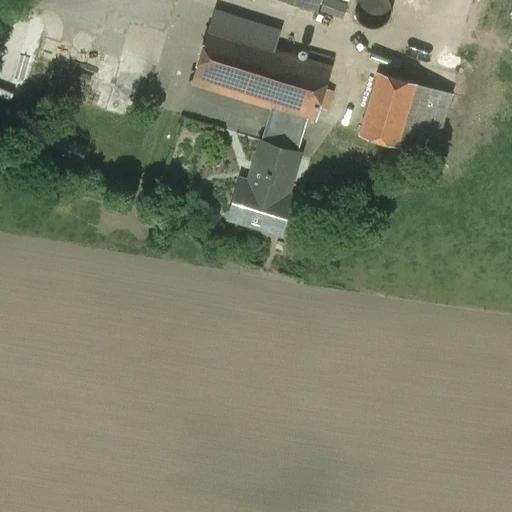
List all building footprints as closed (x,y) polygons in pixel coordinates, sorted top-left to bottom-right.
[(288,0),(317,9),(320,0),(288,0)] [(357,0),(356,3),(356,5),(355,7),(355,9),(356,13),(356,15),(357,17),(358,19),(360,21),(363,23),(365,25),(368,26),(373,27),(378,27),(382,25),(385,23),(388,21),(389,18),(391,15),(392,12),(392,8),(391,5),(391,2),(389,0),(357,0)] [(332,67),(275,49),(281,31),(214,11),(193,81),(274,106),(316,119),(332,67)] [(419,82),(378,70),(360,132),(400,145),(400,144),(419,82)] [(452,92),(419,82),(400,144),(433,154),(452,92)] [(316,119),(274,106),(264,141),(298,151),(308,117),(316,120),(316,119)] [(264,141),(262,140),(249,181),(241,178),(230,216),(281,232),(293,194),(288,192),(301,152),(298,151),(264,141)]
